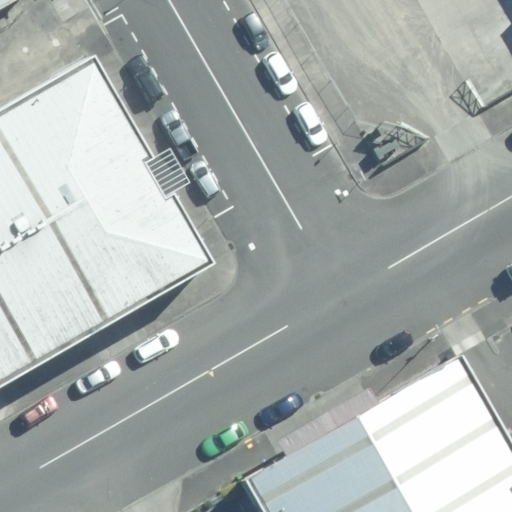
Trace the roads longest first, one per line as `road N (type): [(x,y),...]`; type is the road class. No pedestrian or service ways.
road 1 (unclassified): [(340,296),(0,494)]
road 2 (residential): [(340,296),(169,0)]
road 3 (unclassified): [(511,198),(340,296)]
